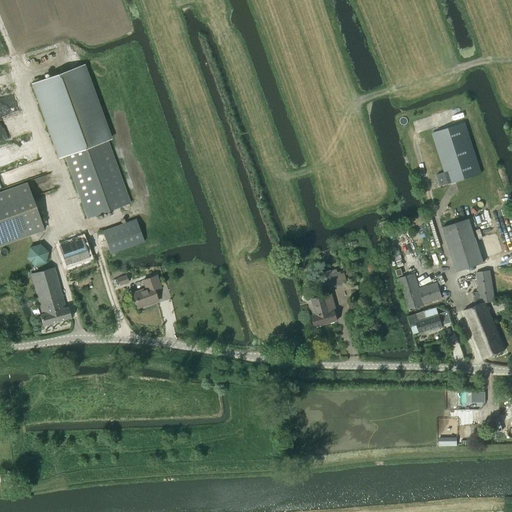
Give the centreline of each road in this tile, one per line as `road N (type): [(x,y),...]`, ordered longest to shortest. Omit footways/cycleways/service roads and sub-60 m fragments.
road 1 (tertiary): [(0,348),(147,341),(310,364),(511,371)]
road 2 (track): [(73,229),(0,19)]
road 3 (track): [(511,60),(487,59),(355,100)]
